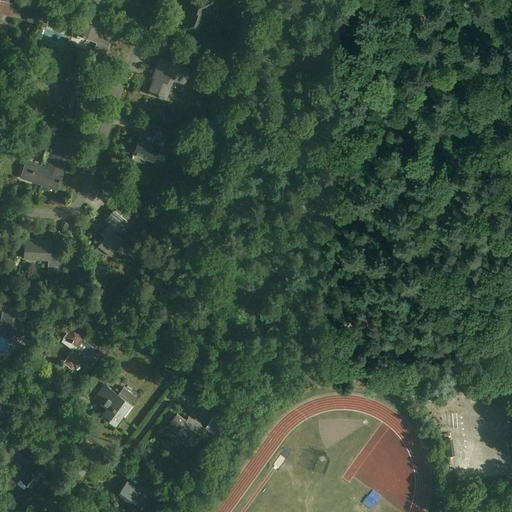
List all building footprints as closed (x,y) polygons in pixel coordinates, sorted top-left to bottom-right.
[(0,0),(0,13),(11,16),(14,2),(8,1),(7,0),(0,0)] [(22,0),(21,3),(38,9),(38,8),(40,8),(43,0),(41,0),(22,0)] [(44,0),(41,11),(49,14),(53,0),(44,0)] [(199,0),(194,3),(193,4),(192,3),(182,29),(197,35),(200,26),(197,25),(202,10),(213,5),(215,11),(226,6),(222,0),(199,0)] [(94,52),(105,56),(116,27),(85,16),(78,34),(98,42),(94,52)] [(58,20),(57,26),(63,28),(65,22),(58,20)] [(184,83),(189,69),(160,58),(153,76),(155,77),(149,92),(166,98),(173,79),(184,83)] [(80,110),(86,94),(91,95),(93,89),(73,81),(76,74),(69,71),(64,84),(70,87),(63,104),(80,110)] [(158,146),(160,141),(164,142),(166,135),(153,131),(151,137),(154,138),(152,144),(139,139),(134,153),(154,161),(160,147),(158,146)] [(183,145),(192,149),(194,144),(184,140),(183,145)] [(57,189),(62,173),(59,172),(61,167),(63,167),(70,146),(55,141),(51,151),(50,151),(44,167),(26,161),(21,177),(57,189)] [(125,228),(123,226),(128,221),(113,209),(105,220),(110,224),(103,232),(102,232),(100,235),(105,238),(98,247),(99,246),(112,257),(117,250),(116,250),(124,240),(115,233),(117,230),(121,233),(125,228)] [(26,239),(25,258),(49,260),(48,274),(61,275),(62,253),(50,253),(50,240),(26,239)] [(5,305),(0,330),(0,335),(19,339),(24,308),(5,305)] [(63,362),(72,369),(85,352),(87,354),(90,350),(101,359),(108,350),(99,343),(97,346),(84,336),(85,335),(74,326),(65,337),(76,345),(63,362)] [(107,407),(102,414),(116,423),(136,396),(123,387),(118,394),(105,384),(95,398),(107,407)] [(195,445),(207,428),(189,415),(186,419),(177,413),(168,426),(195,445)] [(218,430),(225,421),(216,414),(209,423),(218,430)] [(10,458),(15,462),(17,459),(28,467),(21,478),(33,487),(36,483),(34,481),(40,474),(43,476),(49,468),(33,456),(30,460),(10,446),(2,457),(8,461),(10,458)] [(124,498),(137,507),(145,496),(149,499),(154,492),(142,483),(138,488),(128,480),(119,492),(126,497),(124,498)] [(369,492),(378,500),(384,492),(375,485),(369,492)]
